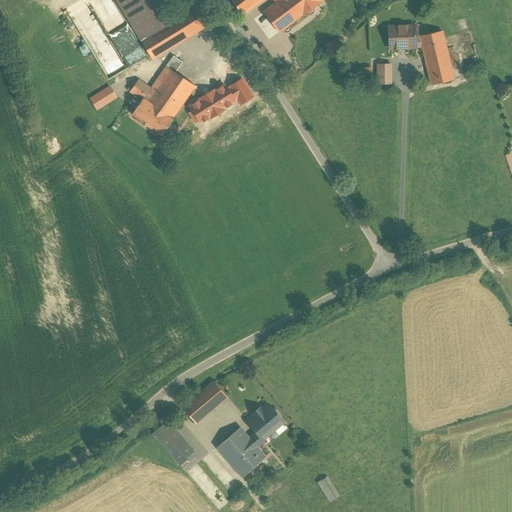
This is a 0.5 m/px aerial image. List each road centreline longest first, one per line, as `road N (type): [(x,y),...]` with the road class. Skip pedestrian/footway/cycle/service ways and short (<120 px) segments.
road 1 (unclassified): [(0,498),(72,464),(201,368),(389,269)]
road 2 (unclassified): [(389,269),(216,0)]
road 3 (unclassified): [(389,269),(511,232)]
